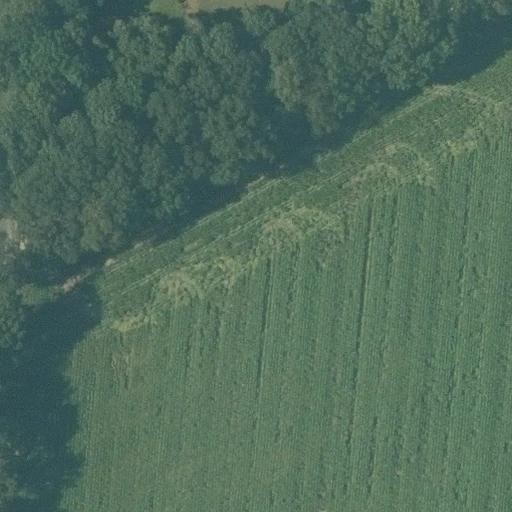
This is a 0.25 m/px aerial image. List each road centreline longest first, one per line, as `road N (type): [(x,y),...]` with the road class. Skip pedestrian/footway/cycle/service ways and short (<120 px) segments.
road 1 (unclassified): [(0,253),(456,0)]
road 2 (tertiary): [(0,232),(22,0)]
